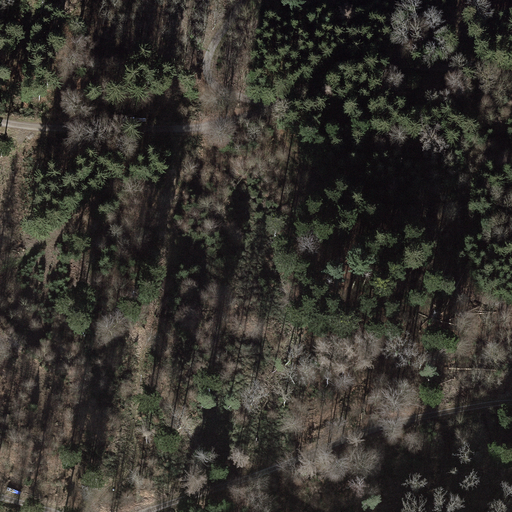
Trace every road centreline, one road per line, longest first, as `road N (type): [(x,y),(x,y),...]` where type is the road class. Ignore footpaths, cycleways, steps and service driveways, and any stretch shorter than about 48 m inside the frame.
road 1 (track): [(0,120),(167,130),(257,114),(351,65),(511,75)]
road 2 (track): [(136,511),(491,399),(511,400)]
road 3 (track): [(243,0),(208,69),(213,86),(240,95),(257,114)]
